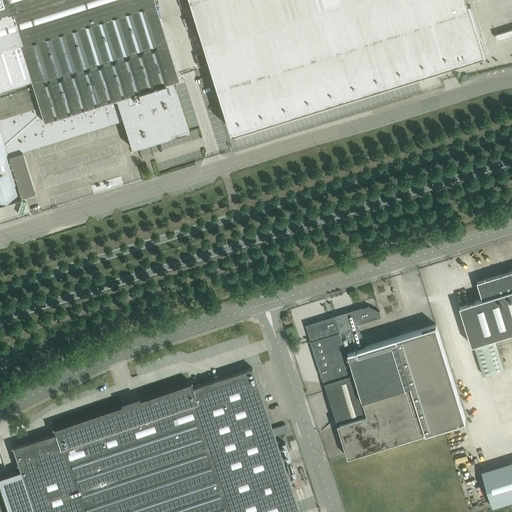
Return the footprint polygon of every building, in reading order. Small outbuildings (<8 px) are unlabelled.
[(178,77),(154,0),(0,0),(0,201),(37,190),(36,190),(34,190),(22,150),(104,124),(104,125),(123,119),(132,146),(139,144),(141,148),(148,146),(146,142),(186,129),(187,129),(172,79),(178,77)] [(191,0),(232,131),(279,116),(278,113),(457,58),(460,56),(461,59),(484,52),(469,5),(468,5),(467,2),(466,0),(191,0)] [(511,270),(477,281),(482,298),(460,305),(472,344),(511,331),(511,270)] [(337,423),(348,457),(466,420),(436,324),(396,337),(365,346),(362,339),(363,338),(361,332),(360,333),(358,324),(380,316),(379,311),(379,310),(378,311),(368,306),(369,305),(368,305),(368,306),(335,316),(334,315),(334,317),(329,318),(329,317),(328,317),(328,318),(306,325),(306,324),(324,383),(355,373),(367,414),(337,423)] [(0,476),(0,489),(7,511),(294,511),(299,510),(272,428),(252,367),(192,387),(190,382),(139,399),(137,395),(129,398),(130,402),(53,427),(54,433),(12,447),(19,469),(7,474),(0,476)]
